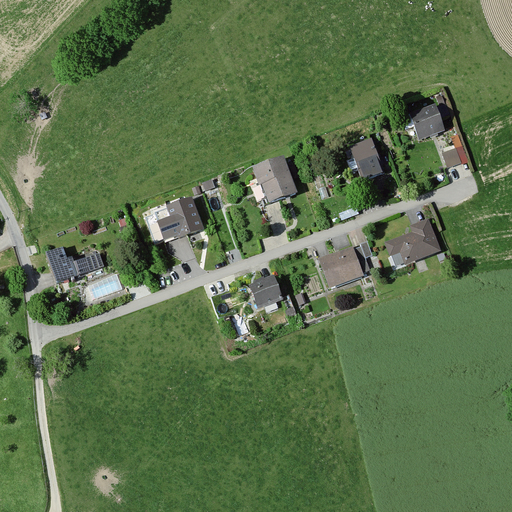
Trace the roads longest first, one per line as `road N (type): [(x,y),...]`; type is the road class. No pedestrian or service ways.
road 1 (residential): [(34,335),(466,186)]
road 2 (track): [(34,335),(56,511)]
road 3 (unclassified): [(0,199),(19,243),(34,335)]
